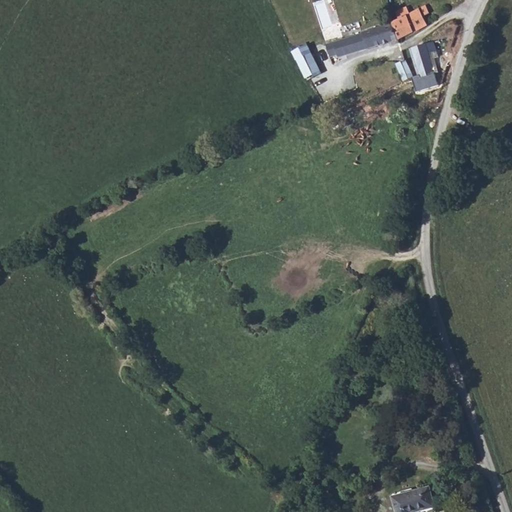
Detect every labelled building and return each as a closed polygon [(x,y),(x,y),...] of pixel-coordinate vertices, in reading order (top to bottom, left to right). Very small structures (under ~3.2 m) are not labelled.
[(395,20),(401,39),(402,38),(406,37),(409,35),(413,34),(417,32),(418,31),(422,29),(426,27),(428,25),(426,21),(425,17),(429,16),(431,15),(430,12),(429,8),(429,7),(428,6),(413,13),(410,6),(399,11),(401,18),(395,20)] [(328,46),(332,58),(340,56),(341,58),(363,50),(378,47),(385,45),(401,39),(395,20),(382,25),(373,27),(364,31),(364,32),(328,46)] [(427,77),(441,73),(433,45),(418,49),(426,77),(427,77)] [(296,54),(310,81),(323,74),(315,59),(309,47),(296,54)] [(400,62),(406,80),(407,79),(409,78),(413,77),(415,76),(414,74),(412,71),(411,68),(410,64),(408,61),(407,58),(400,62)] [(398,125),(417,121),(414,107),(410,108),(410,106),(409,105),(408,103),(406,103),(402,104),(402,106),(402,109),(402,110),(395,112),(398,125)] [(398,125),(401,138),(420,133),(417,121),(398,125)] [(392,496),(396,511),(417,511),(435,506),(429,486),(392,496)]
